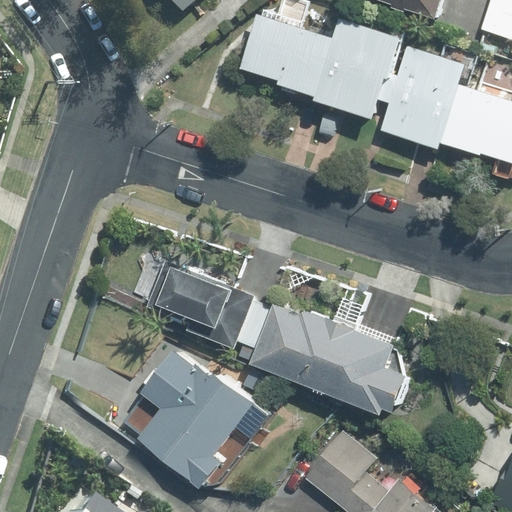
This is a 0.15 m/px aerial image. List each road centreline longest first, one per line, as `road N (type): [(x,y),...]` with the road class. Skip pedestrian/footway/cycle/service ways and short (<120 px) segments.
road 1 (residential): [(511,263),(459,255),(90,134)]
road 2 (residential): [(90,134),(0,393)]
road 3 (residential): [(49,0),(82,47),(93,98),(90,134)]
